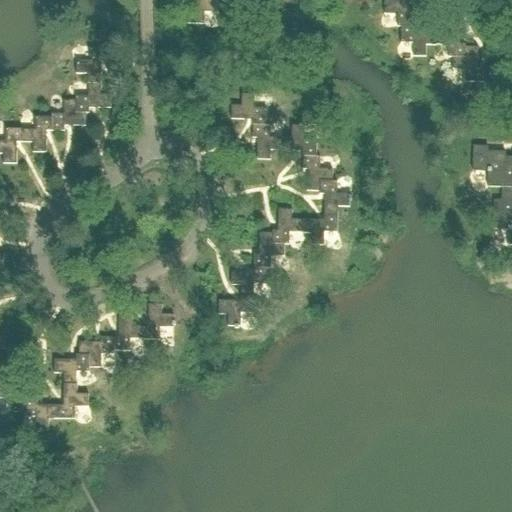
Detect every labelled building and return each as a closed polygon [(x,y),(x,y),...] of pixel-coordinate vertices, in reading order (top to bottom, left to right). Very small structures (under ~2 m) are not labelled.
[(191,0),(191,9),(186,9),(185,23),(202,24),(202,11),(215,12),(216,0),(395,0),(395,3),(383,2),(382,15),(393,15),(393,17),(396,18),(396,29),(401,29),(400,43),(415,44),(414,57),(427,58),(428,46),(438,47),(438,46),(450,47),(449,59),(454,59),(453,70),(466,71),(465,83),(483,85),(484,71),(479,71),(480,50),(467,49),(467,47),(462,46),(464,26),(450,25),(449,34),(417,33),(419,8),(424,8),(424,0),(191,0)] [(103,50),(86,50),(86,62),(73,62),(73,75),(84,75),(84,85),(85,85),(85,97),(73,97),(73,102),(61,102),(61,115),(49,115),(49,119),(33,119),(33,131),(20,131),(20,130),(3,130),(3,143),(0,142),(0,155),(2,156),(1,165),(15,166),(15,144),(31,144),(31,154),(44,154),(44,132),(62,133),(62,127),(83,127),(83,115),(86,115),(86,109),(107,110),(107,96),(98,96),(98,63),(103,64),(103,50)] [(252,95),(239,95),(239,106),(229,106),(229,119),(251,120),(250,138),(256,138),(255,160),(269,160),(269,151),(301,152),(300,170),(306,170),(305,191),(318,192),(318,195),(323,195),(323,221),(291,220),(291,210),(277,210),(277,231),(272,231),(272,234),(259,233),(259,255),(253,255),(253,273),(232,272),(231,286),(241,286),(241,302),(219,301),(219,315),(229,315),(228,327),(235,327),(235,329),(239,329),(239,327),(241,327),(241,314),(254,314),(254,297),(253,297),(254,285),(266,285),(267,269),(270,269),(270,256),(284,257),(284,245),(288,245),(289,232),(301,233),(301,234),(311,234),(310,246),(323,246),(323,233),(336,233),(337,207),(348,208),(348,200),(350,201),(350,197),(348,197),(348,195),(335,194),(335,182),(331,182),(331,170),(318,169),(318,157),(314,157),(315,140),(302,140),(302,127),(300,127),(300,125),(297,125),(297,127),(289,126),(289,138),(280,137),(280,138),(267,138),(268,125),(264,125),(264,109),(252,108),(252,95)] [(488,147),(473,147),(473,173),(488,173),(488,189),(502,189),(502,202),(495,202),(494,231),(510,232),(509,247),(511,247),(511,158),(505,158),(506,153),(488,152),(488,147)] [(161,306),(148,306),(148,328),(132,328),(132,318),(119,318),(119,339),(101,339),(101,345),(79,344),(79,357),(76,357),(76,362),(55,362),(55,376),(65,376),(65,408),(39,408),(39,403),(36,402),(36,390),(15,389),(15,384),(0,383),(0,351),(7,352),(7,338),(0,337),(0,397),(1,398),(1,401),(14,401),(14,415),(25,415),(25,420),(38,420),(38,433),(40,433),(40,435),(43,435),(43,433),(50,433),(51,422),(76,422),(76,409),(89,409),(90,397),(78,396),(78,387),(77,387),(77,374),(90,374),(90,370),(102,370),(102,356),(114,357),(114,353),(130,353),(130,341),(142,341),(143,342),(160,342),(160,329),(173,329),(173,327),(175,327),(175,324),(173,323),(173,316),(161,316),(161,306)]
